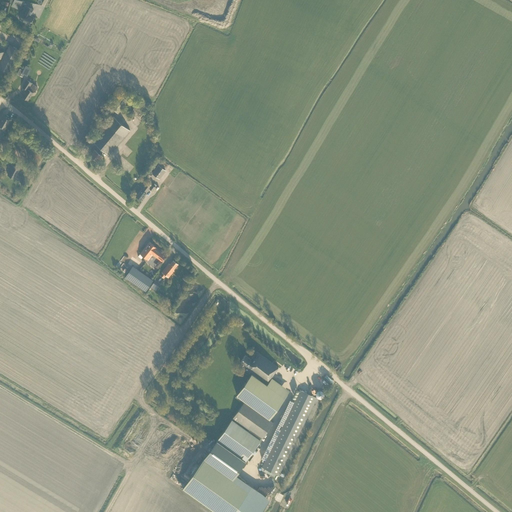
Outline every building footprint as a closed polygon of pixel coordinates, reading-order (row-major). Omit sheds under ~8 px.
[(24,12),(23,12),(19,19),(30,24),(33,17),(30,16),(33,9),(27,6),(24,12)] [(0,61),(1,61),(0,62),(0,68),(10,73),(22,50),(9,43),(5,52),(0,49),(0,48),(0,61)] [(22,77),(25,71),(20,68),(17,74),(22,77)] [(28,100),(33,92),(36,92),(36,91),(38,87),(27,80),(22,87),(27,90),(22,96),(28,100)] [(118,113),(128,101),(121,95),(111,107),(118,113)] [(0,132),(2,130),(5,132),(12,118),(4,114),(0,121),(0,132)] [(109,155),(130,130),(113,116),(92,141),(99,146),(96,150),(95,149),(90,155),(98,161),(100,158),(101,158),(103,156),(101,154),(104,150),(109,155)] [(160,179),(166,170),(158,164),(152,173),(160,179)] [(15,178),(19,169),(13,166),(10,171),(9,171),(7,175),(15,178)] [(151,185),(148,182),(143,188),(142,190),(141,189),(136,196),(140,200),(146,193),(147,191),(149,189),(152,191),(155,187),(152,185),(151,185)] [(166,255),(157,248),(149,241),(140,253),(147,260),(152,254),(161,261),(166,255)] [(173,270),(178,264),(173,260),(169,265),(168,264),(162,272),(160,275),(164,278),(166,275),(168,277),(174,270),(173,270)] [(153,280),(133,266),(125,277),(145,291),(153,280)] [(156,290),(160,283),(155,280),(150,287),(156,290)] [(266,355),(270,350),(264,345),(259,351),(266,355)] [(279,367),(257,351),(251,359),(245,355),(240,362),(242,363),(239,367),(242,369),(244,367),(245,367),(246,366),(250,369),(263,379),(262,381),(252,373),(236,395),(245,401),(233,418),(249,429),(248,430),(232,419),(217,439),(246,460),(273,422),(269,419),(290,390),(272,377),(267,384),(266,383),(267,382),(267,383),(279,367)] [(323,387),(317,389),(318,396),(325,395),(323,387)] [(261,470),(274,477),(276,474),(279,475),(317,398),(300,389),(261,470)] [(246,461),(217,440),(183,487),(217,511),(233,511),(248,491),(232,480),(246,461)] [(233,511),(260,511),(266,504),(248,491),(233,511)]
